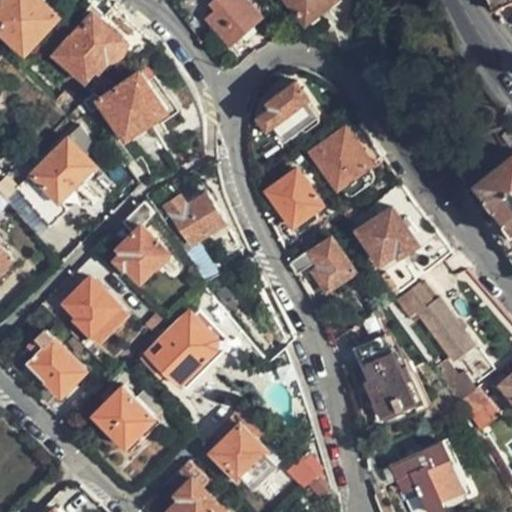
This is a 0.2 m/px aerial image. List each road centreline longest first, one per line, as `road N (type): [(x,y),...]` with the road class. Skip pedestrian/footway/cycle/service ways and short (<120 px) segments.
road 1 (residential): [(361,511),(347,420),(239,187),(225,98)]
road 2 (residential): [(225,98),(268,58),(317,57),(354,85),(393,151),(511,294)]
road 3 (residential): [(0,379),(131,511)]
road 4 (residential): [(225,98),(194,54),(134,0)]
